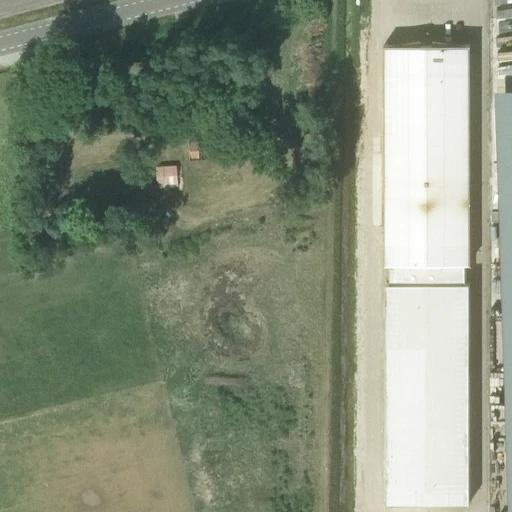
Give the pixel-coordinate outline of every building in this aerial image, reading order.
[(389,264),(389,273),(465,274),(465,264),(469,264),(469,46),(470,46),(470,45),(436,45),(427,36),(417,45),(413,45),(383,45),(383,46),(385,46),(385,264),(389,264)] [(511,511),(511,90),(489,91),(508,511),(511,511)] [(199,143),(190,143),(191,159),(199,158),(199,143)] [(177,164),(156,165),(157,186),(177,186),(177,164)] [(465,274),(389,273),(389,283),(385,283),(385,504),(469,504),(469,283),(465,283),(465,274)]
